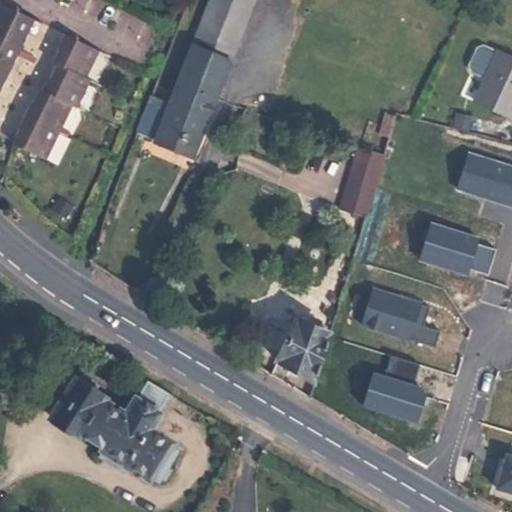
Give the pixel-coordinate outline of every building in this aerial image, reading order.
[(153,92),(138,133),(195,157),(219,97),(259,0),(213,0),(172,100),(153,92)] [(0,96),(4,88),(6,83),(16,62),(18,57),(19,55),(21,50),(27,38),(29,33),(32,35),(39,38),(46,24),(0,2),(0,96)] [(22,136),(18,145),(21,147),(48,160),(61,132),(74,104),(79,107),(91,80),(86,78),(100,50),(69,35),(62,49),(63,50),(61,55),(57,64),(61,66),(58,74),(55,79),(53,79),(47,92),(44,90),(40,99),(37,104),(36,104),(24,130),(25,131),(22,136)] [(473,73),(487,81),(500,55),(485,48),(479,50),(471,67),(473,73)] [(39,58),(21,50),(19,55),(36,64),(39,58)] [(487,81),(476,104),(509,120),(511,114),(511,58),(501,53),(500,55),(487,81)] [(392,137),(399,116),(386,113),(379,133),(392,137)] [(457,115),(454,128),(467,132),(470,118),(457,115)] [(247,118),(242,129),(255,134),(259,124),(247,118)] [(386,157),(360,148),(340,208),(367,216),(386,157)] [(511,164),(468,151),(456,191),(499,204),(511,208),(511,164)] [(484,235),(430,217),(415,259),(470,277),(473,269),(490,275),(499,251),(480,244),(484,235)] [(425,303),(373,286),(359,330),(412,347),(415,338),(435,344),(444,315),(423,308),(425,303)] [(296,317),(277,360),(315,383),(331,333),(296,317)] [(419,364),(391,355),(384,376),(373,373),(363,406),(417,423),(425,396),(421,387),(413,385),(419,364)] [(139,372),(133,368),(128,373),(139,381),(143,375),(139,372)] [(148,427),(171,392),(149,378),(126,412),(101,396),(103,394),(75,374),(50,410),(102,446),(124,461),(146,477),(148,474),(156,480),(159,476),(162,477),(169,468),(167,464),(178,448),(150,428),(148,427)] [(119,468),(124,461),(102,446),(97,452),(119,468)] [(511,453),(500,450),(488,491),(511,497),(511,453)]
